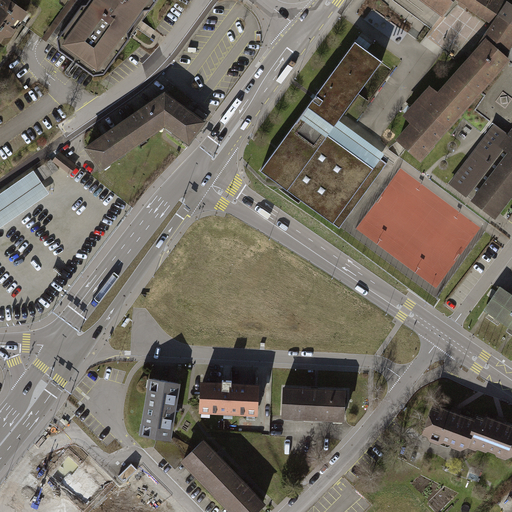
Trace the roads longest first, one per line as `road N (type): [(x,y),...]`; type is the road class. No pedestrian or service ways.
road 1 (tertiary): [(199,175),(443,335)]
road 2 (residential): [(407,380),(367,361),(152,349)]
road 3 (primary): [(199,175),(167,196),(54,345)]
road 4 (primary): [(76,356),(180,216),(199,175)]
road 5 (primary): [(199,175),(305,34)]
road 6 (residential): [(407,380),(289,511)]
road 7 (residential): [(202,0),(156,60),(92,109)]
road 8 (primary): [(0,459),(76,356)]
